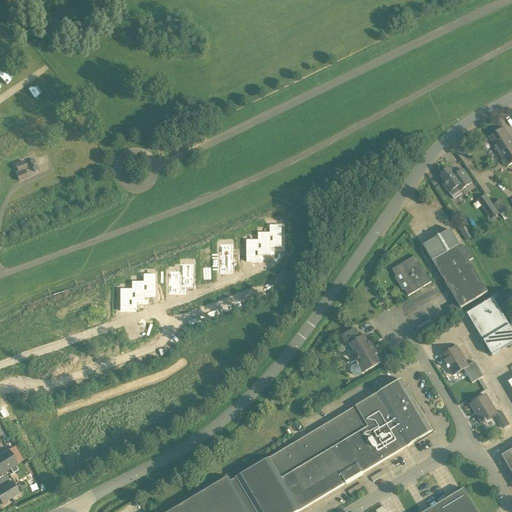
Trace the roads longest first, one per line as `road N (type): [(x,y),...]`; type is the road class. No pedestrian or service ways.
road 1 (unclassified): [(71,507),(182,448),(243,402),(433,151),(511,97)]
road 2 (unknown): [(0,385),(35,390),(155,346),(180,318),(262,287)]
road 3 (unknown): [(0,366),(206,290)]
road 4 (unclassified): [(392,321),(403,325),(471,440)]
road 5 (unclassified): [(349,511),(471,440)]
